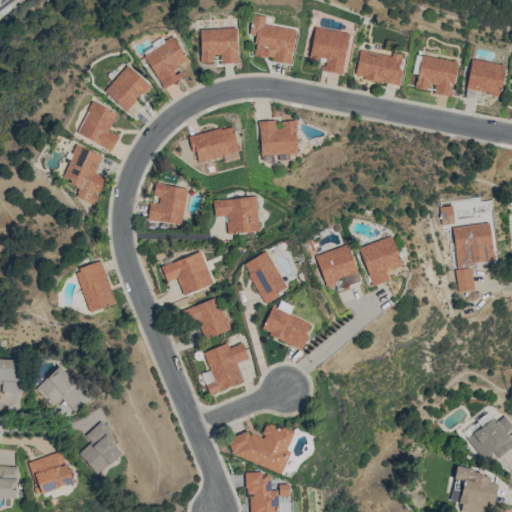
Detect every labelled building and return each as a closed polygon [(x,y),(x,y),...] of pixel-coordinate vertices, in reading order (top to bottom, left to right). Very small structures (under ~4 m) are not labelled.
[(263,25),(264,16),(250,14),(247,34),(255,36),(252,55),(272,58),(272,62),(289,64),(294,29),(263,25)] [(198,29),(199,63),(212,62),(212,55),(219,54),(219,63),(236,62),(235,27),(198,29)] [(348,33),(313,27),(308,57),(324,60),(322,70),(341,73),(348,33)] [(142,55),(163,89),(183,76),(177,66),(186,60),(172,36),(142,55)] [(401,56),(358,50),(354,78),(398,84),(401,56)] [(455,61),(414,54),(412,73),(417,74),(415,88),(430,90),(430,93),(450,96),(455,61)] [(505,65),(471,59),(464,97),(477,100),(479,92),(499,96),(505,65)] [(135,100),(149,86),(126,65),(102,91),(132,118),(142,106),(135,100)] [(110,150),(117,135),(107,131),(115,113),(90,102),(76,134),(110,150)] [(258,121),(260,155),(296,152),(295,120),(278,121),(278,120),(258,121)] [(189,135),(194,161),(237,152),(232,127),(189,135)] [(100,155),(74,145),(61,180),(79,186),(75,198),(94,205),(104,177),(94,173),(100,155)] [(186,188),(156,184),(154,203),(149,202),(147,220),(182,224),(186,188)] [(258,231),(255,196),(211,200),(213,217),(225,216),(227,234),(258,231)] [(451,227),(456,262),(476,260),(475,257),(492,255),(488,222),(451,227)] [(371,286),(387,280),(384,271),(400,266),(390,236),(358,246),(371,286)] [(327,291),(358,281),(347,244),(315,254),(327,291)] [(212,283),(199,250),(159,267),(165,282),(176,278),(182,295),(212,283)] [(242,264),(263,302),(286,289),(266,251),(242,264)] [(86,312),(113,305),(101,261),(75,268),(86,312)] [(455,269),(456,291),(472,290),(471,268),(455,269)] [(201,339),(228,330),(216,297),(190,306),(201,339)] [(311,324),(288,314),(292,306),(279,300),(276,308),(271,306),(260,331),(299,349),(311,324)] [(242,381),(235,363),(247,358),(241,342),(228,347),(226,343),(202,352),(213,381),(204,384),(208,394),(242,381)] [(0,391),(20,392),(21,360),(0,358),(0,383),(1,384),(0,391)] [(52,406),(60,398),(75,412),(91,396),(58,365),(34,389),(52,406)] [(511,446),(511,441),(505,433),(511,428),(511,425),(505,416),(497,422),(493,417),(466,437),(482,459),(493,451),(497,458),(511,446)] [(89,443),(77,454),(97,475),(121,453),(107,438),(112,434),(100,421),(83,437),(89,443)] [(282,473),(290,451),(286,450),(293,431),(280,427),(279,428),(266,423),(260,439),(233,429),(225,452),(282,473)] [(66,469),(60,451),(26,461),(36,494),(75,482),(70,468),(66,469)] [(0,497),(15,498),(16,466),(0,465),(0,497)] [(497,484),(489,482),(490,473),(455,468),(454,478),(463,480),(459,504),(465,505),(464,511),(483,511),(485,503),(494,505),(497,484)] [(277,511),(276,496),(288,495),(287,484),(278,484),(278,490),(271,490),(269,472),(244,474),(246,495),(249,495),(250,511),(277,511)]
